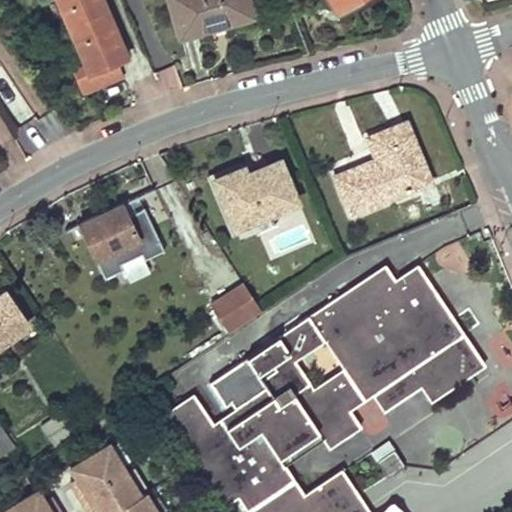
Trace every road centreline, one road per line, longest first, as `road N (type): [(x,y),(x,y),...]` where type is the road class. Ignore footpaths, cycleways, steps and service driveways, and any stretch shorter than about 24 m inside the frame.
road 1 (residential): [(0,207),(133,136),(307,85),(451,55)]
road 2 (residential): [(511,189),(451,55)]
